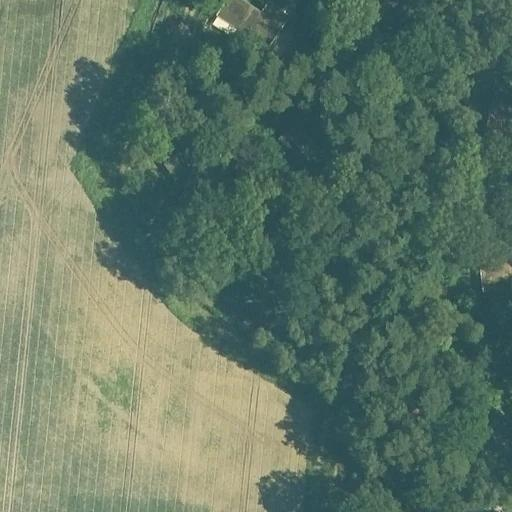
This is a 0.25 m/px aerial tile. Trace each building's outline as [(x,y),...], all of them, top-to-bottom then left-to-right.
[(261,13),(242,0),(227,0),(217,15),(255,41),(270,20),(281,27),(288,17),(268,3),(261,13)] [(423,0),(389,0),(374,12),(391,34),(427,5),(423,0)] [(354,9),(343,17),(356,35),(367,27),(354,9)] [(485,138),(511,142),(511,103),(492,100),(485,138)] [(280,140),(305,170),(324,153),(299,124),(280,140)] [(186,149),(165,165),(189,195),(208,180),(211,185),(221,178),(202,154),(195,160),(186,149)] [(237,216),(234,204),(225,207),(228,219),(237,216)] [(476,237),(480,261),(484,292),(507,289),(507,284),(511,283),(511,256),(502,258),(499,234),(504,233),(502,217),(470,221),(472,238),(476,237)] [(306,275),(319,256),(325,248),(314,240),(309,249),(307,251),(297,244),(294,248),(291,246),(286,252),(268,240),(253,261),(284,284),(296,267),(306,275)] [(497,453),(511,450),(511,423),(492,427),(497,453)] [(428,511),(428,499),(390,499),(375,499),(375,511),(428,511)]
